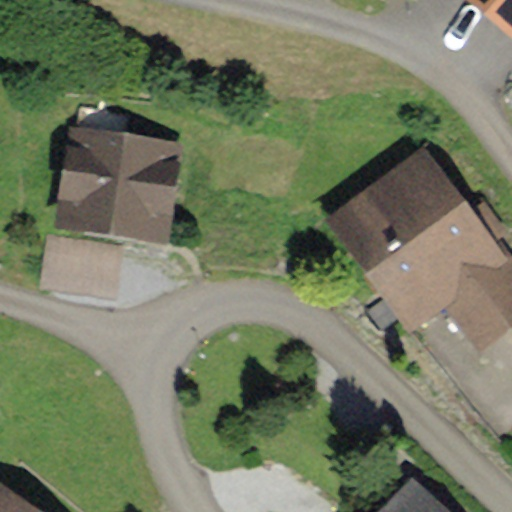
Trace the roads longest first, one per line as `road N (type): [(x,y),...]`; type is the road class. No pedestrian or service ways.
road 1 (residential): [(511,509),(345,353),(296,321),(247,312),(210,317),(178,340),(161,369),(171,454),(204,511)]
road 2 (residential): [(227,0),(366,35),(433,66),(511,160)]
